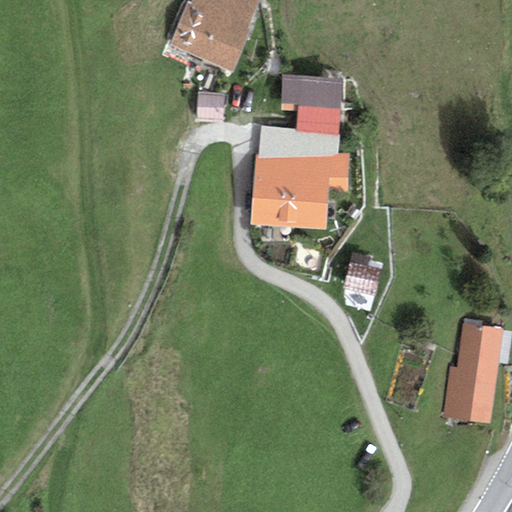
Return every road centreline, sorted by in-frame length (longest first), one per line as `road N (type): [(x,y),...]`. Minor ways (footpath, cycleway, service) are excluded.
road 1 (unclassified): [(199,157),(223,133),(250,151),(244,241),(271,275),(334,313),(408,485),(395,511)]
road 2 (track): [(0,502),(43,459),(148,321),(199,157)]
